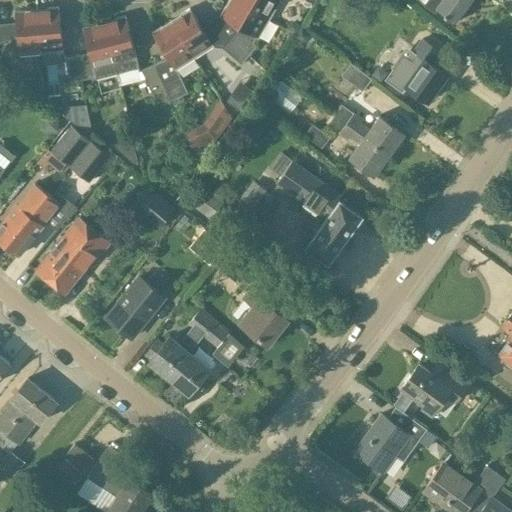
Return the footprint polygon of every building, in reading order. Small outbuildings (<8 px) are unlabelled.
[(240,26),(231,37),(250,54),(258,45),(254,41),(257,36),(260,38),(271,18),(239,0),(229,0),(220,15),(240,26)] [(239,0),(271,18),(281,0),(239,0)] [(435,12),(439,8),(456,20),(470,0),(426,0),(424,4),(435,12)] [(60,6),(37,8),(42,54),(64,52),(60,6)] [(16,22),(0,23),(0,42),(17,35),(19,56),(42,54),(37,8),(15,10),(16,22)] [(172,19),(196,58),(215,47),(191,8),(172,19)] [(127,15),(105,20),(119,74),(121,84),(146,78),(142,70),(140,71),(139,68),(140,68),(127,15)] [(169,57),(155,63),(172,100),(189,92),(178,69),(196,58),(172,19),(153,31),(169,57)] [(90,52),(78,54),(83,79),(96,77),(97,79),(119,74),(105,20),(83,26),(90,52)] [(309,31),(301,26),(295,36),(302,41),(307,41),(311,34),(309,31)] [(401,51),(382,77),(394,85),(398,79),(428,100),(446,74),(434,65),(440,56),(437,53),(439,50),(423,38),(410,57),(401,51)] [(231,39),(223,48),(242,63),(249,54),(231,39)] [(70,82),(83,79),(78,54),(66,57),(70,82)] [(159,106),(172,100),(155,63),(142,69),(142,70),(146,78),(159,106)] [(350,63),(342,75),(363,90),(371,78),(350,63)] [(3,69),(0,72),(0,86),(6,92),(16,79),(3,69)] [(276,77),(263,94),(288,114),(301,97),(276,77)] [(44,97),(43,80),(25,82),(44,97)] [(335,114),(334,115),(346,123),(347,122),(390,153),(393,149),(397,150),(402,142),(400,138),(405,132),(380,115),(370,128),(361,121),(363,119),(342,104),(335,114)] [(375,174),(390,153),(347,122),(346,123),(334,115),(328,124),(348,139),(351,136),(360,143),(350,157),(375,174)] [(58,117),(44,117),(44,131),(58,131),(58,117)] [(50,149),(69,165),(91,139),(71,123),(50,149)] [(314,123),(306,134),(324,148),(332,137),(314,123)] [(91,139),(69,165),(90,182),(111,156),(91,139)] [(134,162),(137,161),(131,139),(114,144),(134,162)] [(331,210),(340,198),(342,195),(292,160),(277,181),(304,201),(309,194),(331,210)] [(0,226),(0,238),(5,243),(47,191),(36,182),(18,204),(0,226)] [(254,183),(244,196),(254,204),(264,190),(254,183)] [(200,187),(188,204),(210,219),(222,202),(208,193),(200,187)] [(137,208),(148,217),(159,226),(175,208),(153,190),(137,208)] [(47,191),(5,243),(19,254),(60,202),(47,191)] [(92,195),(82,208),(92,216),(102,203),(92,195)] [(340,198),(331,210),(325,219),(349,236),(364,215),(340,198)] [(81,242),(51,280),(65,292),(96,253),(98,255),(110,240),(80,216),(72,226),(76,230),(72,235),(81,242)] [(329,264),(349,236),(325,219),(305,247),(329,264)] [(37,269),(51,280),(81,242),(72,235),(76,230),(72,226),(37,269)] [(214,237),(199,255),(209,263),(224,245),(214,237)] [(225,250),(214,264),(238,283),(249,269),(225,250)] [(140,275),(107,316),(132,337),(165,296),(140,275)] [(254,304),(240,321),(268,344),(288,320),(274,308),(284,296),(259,277),(243,296),(254,304)] [(200,310),(189,323),(193,326),(203,334),(214,321),(200,310)] [(510,337),(498,352),(511,361),(511,311),(502,324),(511,331),(508,336),(510,337)] [(214,321),(203,334),(217,346),(228,332),(214,321)] [(157,339),(148,350),(154,355),(149,360),(170,377),(190,352),(189,351),(203,334),(193,326),(179,343),(170,335),(163,344),(157,339)] [(210,368),(190,352),(170,377),(189,393),(210,368)] [(0,354),(0,375),(10,363),(0,354)] [(448,394),(457,400),(470,382),(439,359),(430,370),(419,362),(402,386),(425,403),(422,406),(433,414),(448,394)] [(0,416),(0,444),(9,451),(10,452),(11,450),(19,442),(38,419),(40,421),(57,401),(28,377),(11,398),(14,400),(0,416)] [(404,460),(419,440),(428,428),(396,405),(388,417),(382,413),(356,449),(384,470),(395,454),(404,460)] [(85,469),(94,458),(75,443),(66,454),(85,469)] [(9,452),(0,463),(0,474),(9,482),(25,461),(11,450),(10,452),(9,452)] [(139,511),(152,492),(99,457),(87,476),(117,496),(106,511),(139,511)] [(75,485),(84,475),(63,458),(55,468),(75,485)] [(424,490),(454,511),(464,511),(472,501),(482,509),(492,496),(506,478),(487,464),(474,483),(444,461),(424,490)] [(482,509),(479,511),(511,511),(511,510),(492,496),(482,509)]
